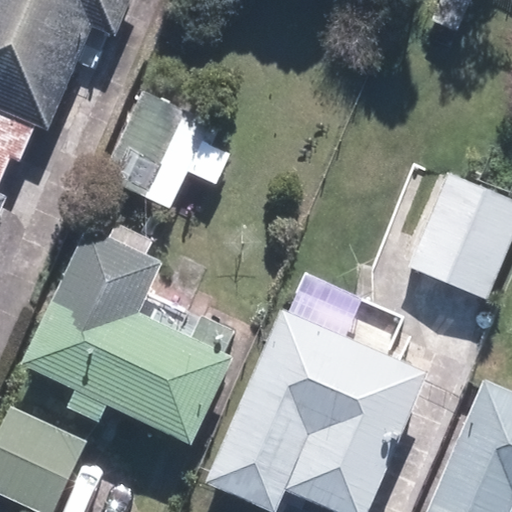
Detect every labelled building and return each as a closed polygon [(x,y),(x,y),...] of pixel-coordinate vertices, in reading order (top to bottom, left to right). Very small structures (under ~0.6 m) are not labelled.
[(137,0),(0,0),(0,105),(57,132),(106,28),(121,35),(137,0)] [(217,125),(145,92),(105,177),(175,209),(192,172),(217,184),(232,151),(209,141),(217,125)] [(511,254),(511,193),(461,171),(418,267),(492,300),(511,254)] [(0,241),(20,197),(0,188),(0,241)] [(109,233),(84,222),(20,365),(72,388),(63,408),(93,421),(102,402),(191,442),(230,355),(137,313),(163,255),(147,248),(150,240),(113,224),(109,233)] [(370,511),(429,376),(278,311),(205,482),(272,511),(281,490),(332,511),(370,511)] [(511,390),(483,377),(424,511),(510,511),(511,508),(511,390)] [(63,511),(96,438),(16,403),(0,439),(0,490),(49,511),(63,511)]
